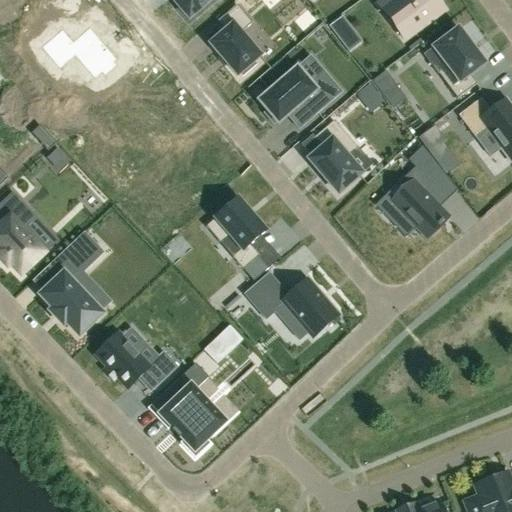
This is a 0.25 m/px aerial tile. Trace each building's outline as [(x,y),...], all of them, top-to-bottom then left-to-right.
[(170,0),(188,20),(212,0),(170,0)] [(435,0),(385,0),(381,3),(394,21),(399,17),(411,33),(443,9),(435,0)] [(226,31),(210,45),(237,77),(238,76),(241,79),(254,68),(251,65),(260,57),(240,34),(252,24),(236,7),(218,22),(226,31)] [(337,38),(350,28),(342,18),(329,28),(337,38)] [(62,30),(41,48),(59,70),(75,57),(94,80),(102,73),(104,77),(117,66),(114,63),(117,60),(107,48),(106,47),(101,41),(100,39),(100,40),(90,28),(73,42),(62,30)] [(434,49),(447,67),(438,74),(457,100),(476,85),(469,76),(483,65),(476,55),(476,54),(469,44),(468,45),(458,31),(434,49)] [(296,70),(259,102),(267,112),(264,114),(273,125),(276,123),(278,124),(287,116),(291,113),(292,113),(300,106),(300,105),(302,104),(313,117),(341,94),(323,72),(310,58),(296,70)] [(373,82),(381,92),(394,81),(386,72),(373,82)] [(371,85),(360,93),(375,112),(386,103),(371,85)] [(92,108),(111,130),(126,116),(145,138),(144,138),(145,139),(146,140),(147,139),(147,138),(153,133),(156,136),(168,126),(165,122),(167,121),(169,120),(168,118),(167,119),(158,108),(159,108),(151,99),(142,89),(141,87),(139,89),(124,102),(113,90),(92,108)] [(481,100),(458,117),(475,139),(486,131),(501,150),(511,164),(511,163),(511,109),(506,101),(490,113),(481,100)] [(322,149),(309,161),(338,194),(361,175),(346,157),(356,148),(333,122),(314,139),(322,149)] [(40,126),(31,134),(47,152),(56,144),(40,126)] [(429,152),(440,143),(444,140),(434,128),(419,139),(429,152)] [(404,191),(391,204),(406,219),(396,228),(405,238),(415,228),(426,240),(443,224),(441,222),(447,216),(424,192),(443,174),(422,148),(410,159),(418,167),(399,185),(404,191)] [(179,179),(199,202),(222,182),(211,169),(211,168),(210,169),(205,164),(206,163),(205,162),(205,163),(194,150),(177,164),(167,152),(146,170),(164,192),(179,179)] [(57,151),(48,160),(57,169),(66,160),(57,151)] [(0,220),(3,224),(0,226),(0,260),(7,268),(10,265),(21,276),(43,255),(44,256),(58,243),(34,217),(12,194),(0,206),(0,220)] [(237,200),(205,228),(219,244),(228,236),(241,251),(232,259),(242,271),(253,283),(265,272),(265,273),(267,270),(257,258),(257,257),(248,247),(260,236),(265,233),(254,219),(246,209),(245,210),(237,200)] [(60,277),(43,294),(55,307),(53,310),(66,324),(69,321),(81,335),(104,313),(72,279),(104,248),(87,230),(49,266),(60,277)] [(269,275),(244,296),(265,321),(283,305),(312,339),(338,317),(307,281),(288,297),(269,275)] [(117,335),(96,356),(128,390),(141,377),(153,390),(176,368),(163,354),(148,368),(117,335)] [(166,408),(158,416),(169,428),(166,430),(195,460),(211,445),(207,441),(225,424),(194,391),(203,383),(190,369),(158,399),(166,408)] [(511,511),(511,487),(506,474),(505,474),(475,486),(480,497),(465,503),(468,511),(511,511)] [(441,511),(437,502),(417,509),(416,506),(400,511),(441,511)]
